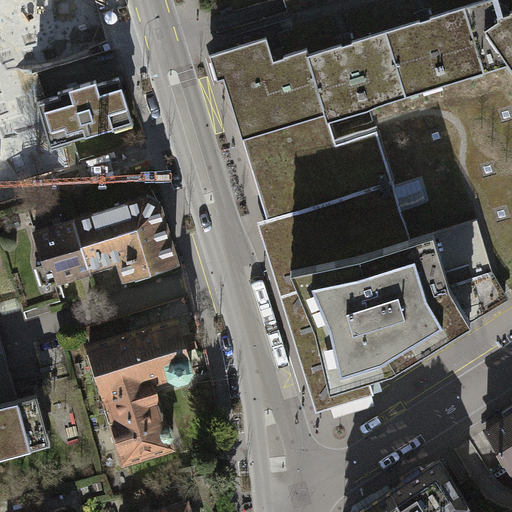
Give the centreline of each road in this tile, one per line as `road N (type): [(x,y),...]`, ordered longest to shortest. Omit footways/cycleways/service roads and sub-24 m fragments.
road 1 (tertiary): [(281,488),(229,264),(147,0)]
road 2 (residential): [(281,488),(334,466),(511,359)]
